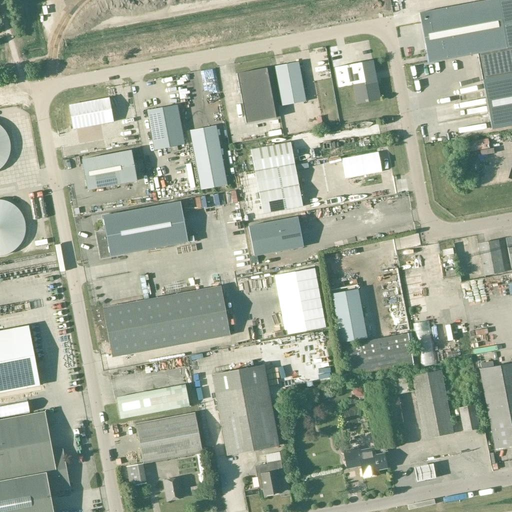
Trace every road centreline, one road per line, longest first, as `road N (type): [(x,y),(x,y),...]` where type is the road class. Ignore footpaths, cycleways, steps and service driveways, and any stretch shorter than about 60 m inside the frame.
road 1 (unclassified): [(142,68),(387,23),(428,234),(511,218)]
road 2 (unclassified): [(116,511),(37,89),(142,68)]
road 3 (unclassified): [(511,477),(332,511)]
